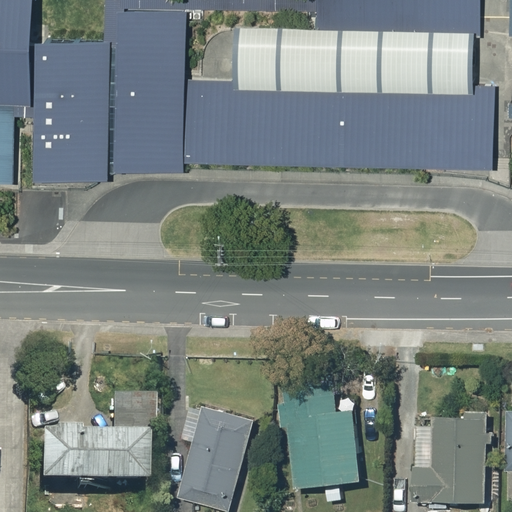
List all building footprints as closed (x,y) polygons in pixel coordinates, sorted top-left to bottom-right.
[(0,0),(0,176),(16,176),(19,113),(40,114),(38,176),(112,178),(111,168),(190,169),(189,157),(496,164),(496,83),(194,75),(195,8),(318,10),(316,34),(483,38),(482,0),(103,0),(102,39),(39,40),(39,0),(0,0)] [(297,485),(363,478),(356,407),(339,409),(334,371),(282,376),(287,414),(289,414),(297,485)] [(34,433),(33,481),(139,483),(140,435),(150,435),(151,397),(110,396),(110,435),(72,434),(72,430),(47,430),(47,434),(34,433)] [(257,416),(205,402),(179,495),(231,509),(257,416)] [(489,430),(489,408),(466,408),(466,414),(434,414),(433,464),(415,464),(414,499),(488,500),(489,440),(494,440),(494,430),(489,430)] [(342,482),(328,484),(329,499),(343,497),(342,482)]
